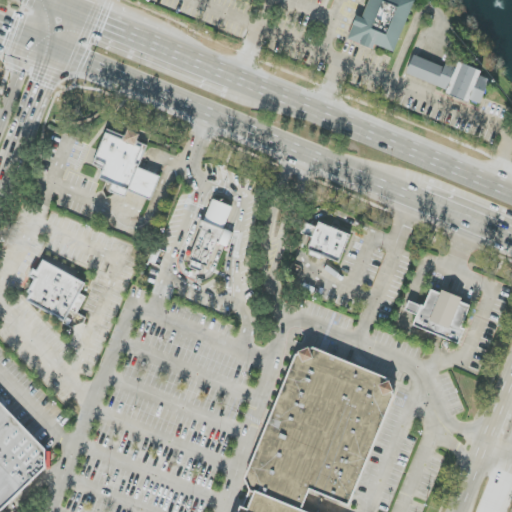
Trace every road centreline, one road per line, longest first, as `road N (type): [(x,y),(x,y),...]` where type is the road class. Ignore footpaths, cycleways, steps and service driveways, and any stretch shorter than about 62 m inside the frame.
road 1 (primary): [(511,195),(237,78)]
road 2 (primary): [(61,54),(301,153)]
road 3 (tertiary): [(8,177),(61,54)]
road 4 (primary): [(301,153),(420,201)]
